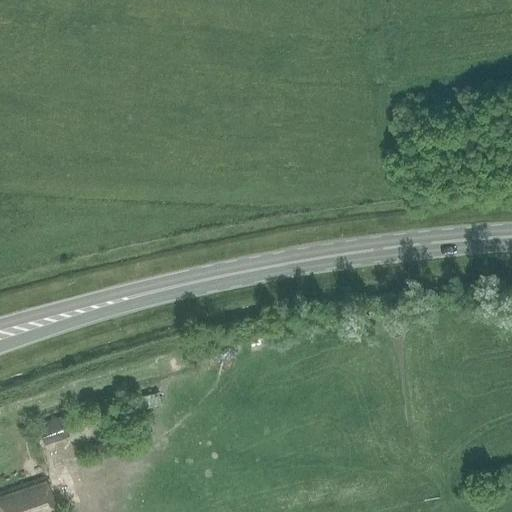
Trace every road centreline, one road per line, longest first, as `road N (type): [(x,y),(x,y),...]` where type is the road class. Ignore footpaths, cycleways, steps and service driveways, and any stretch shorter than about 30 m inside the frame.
road 1 (primary): [(167,287),(285,261),(511,239)]
road 2 (primary): [(0,345),(167,287)]
road 3 (primary): [(167,287),(0,323)]
